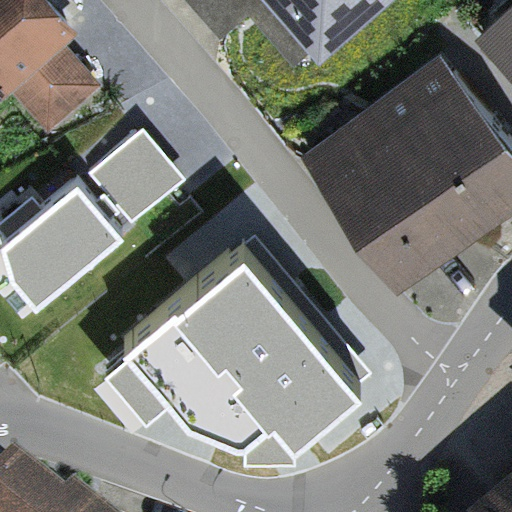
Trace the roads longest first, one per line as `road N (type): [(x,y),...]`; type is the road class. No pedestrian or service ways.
road 1 (residential): [(460,382),(128,0)]
road 2 (residential): [(259,511),(28,415),(0,412)]
road 3 (residential): [(460,382),(352,511)]
